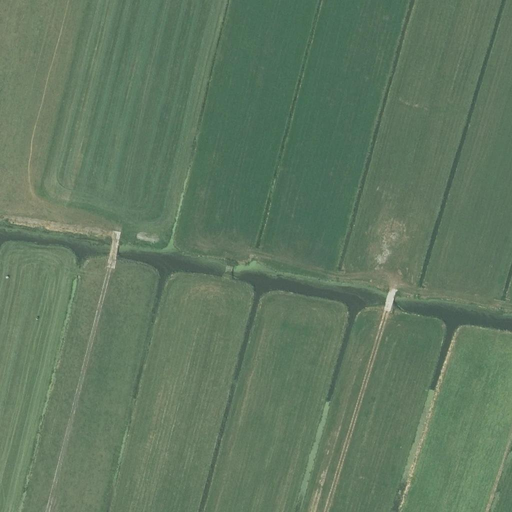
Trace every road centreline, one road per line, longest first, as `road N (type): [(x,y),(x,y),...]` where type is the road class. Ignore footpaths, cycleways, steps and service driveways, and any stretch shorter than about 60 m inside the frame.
road 1 (track): [(47,511),(116,239)]
road 2 (track): [(327,511),(385,317)]
